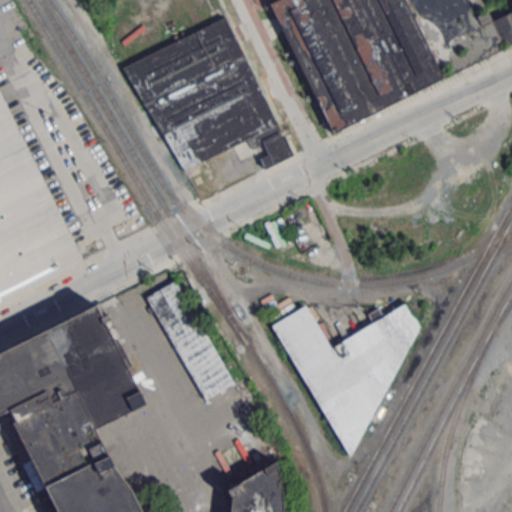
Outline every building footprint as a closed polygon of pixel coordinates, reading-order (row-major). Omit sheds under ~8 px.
[(283,0),(475,0),(487,24),(501,52),(334,135),(270,7),(284,1),(283,0)] [(501,52),(511,46),(511,0),(511,1),(511,11),(487,24),(501,52)] [(125,67),(201,196),(264,165),(266,168),(294,153),(284,133),(281,132),(282,127),(225,16),(125,67)] [(0,300),(82,260),(0,93),(0,300)] [(148,296),(177,279),(236,382),(208,399),(148,296)] [(347,456),(417,325),(403,301),(381,315),(375,307),(365,313),(370,321),(327,347),(302,304),(268,324),(347,456)] [(0,348),(92,302),(99,315),(105,312),(109,320),(103,323),(144,403),(93,429),(109,464),(127,488),(138,511),(54,511),(10,423),(0,428),(0,348)] [(227,511),(229,499),(224,489),(273,461),(276,468),(278,480),(279,491),(281,501),(281,511),(227,511)]
